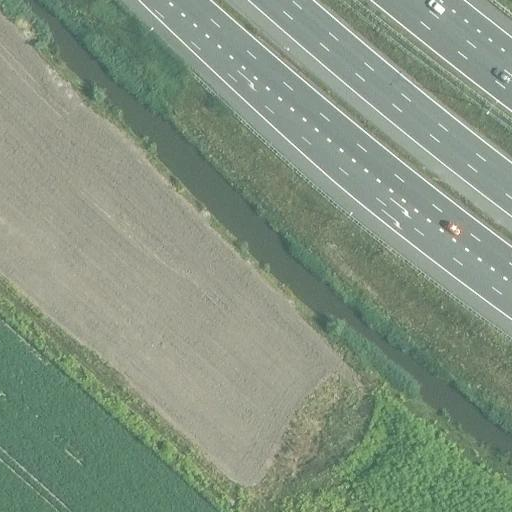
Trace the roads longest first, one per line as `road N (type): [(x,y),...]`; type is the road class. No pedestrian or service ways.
road 1 (motorway): [(184,0),(511,266)]
road 2 (motorway): [(281,0),(511,188)]
road 3 (motorway): [(511,82),(409,0)]
